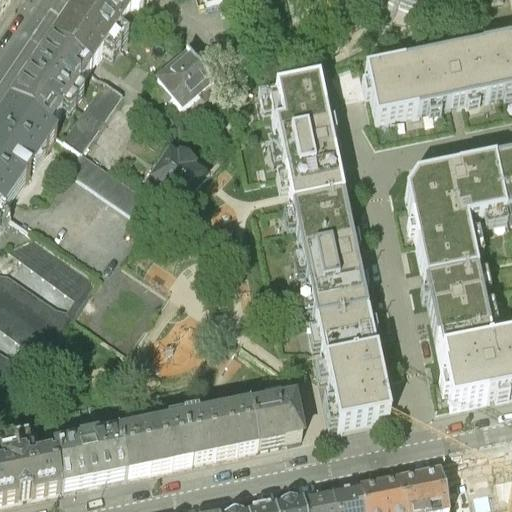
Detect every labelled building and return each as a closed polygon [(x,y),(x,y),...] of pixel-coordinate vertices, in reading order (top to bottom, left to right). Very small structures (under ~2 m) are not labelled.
[(0,0),(0,23),(16,0),(0,0)] [(129,18),(101,0),(86,0),(73,20),(50,52),(88,78),(129,18)] [(140,0),(101,0),(129,18),(137,24),(147,9),(138,4),(140,0)] [(203,0),(206,10),(221,6),(222,9),(237,5),(236,0),(203,0)] [(379,0),(385,5),(398,12),(415,18),(435,21),(453,19),(455,21),(457,20),(443,0),(379,0)] [(511,49),(363,81),(374,132),(453,115),(511,102),(511,49)] [(88,78),(50,52),(33,78),(10,112),(48,138),(88,78)] [(180,117),(211,92),(186,63),(168,78),(166,75),(157,83),(159,85),(156,88),(180,117)] [(329,151),(317,90),(265,101),(286,201),(336,441),(388,431),(381,400),(371,351),(353,266),(337,190),(329,151)] [(48,138),(10,112),(0,126),(0,210),(17,186),(23,189),(28,182),(22,178),(38,156),(43,160),(55,143),(48,138)] [(207,181),(168,155),(147,187),(180,210),(207,181)] [(511,218),(511,163),(490,168),(501,220),(511,218)] [(501,220),(490,168),(414,183),(405,199),(423,288),(474,278),(464,227),(501,220)] [(65,282),(63,288),(86,296),(93,277),(51,262),(46,276),(65,282)] [(474,278),(423,288),(437,358),(488,348),(474,278)] [(0,377),(12,386),(35,354),(0,328),(0,377)] [(511,342),(488,348),(437,358),(448,416),(511,402),(511,342)] [(248,416),(257,457),(292,450),(300,448),(292,409),(275,413),(274,411),(248,416)] [(183,430),(191,471),(226,464),(257,457),(248,416),(183,430)] [(118,443),(126,484),(161,477),(191,471),(183,430),(118,443)] [(0,510),(25,505),(60,498),(52,461),(33,465),(33,467),(32,468),(26,443),(0,448),(0,463),(2,474),(0,474),(0,472),(0,510)] [(52,461),(60,498),(94,491),(126,484),(118,443),(51,457),(52,461)] [(444,511),(440,483),(420,486),(400,490),(404,511),(444,511)] [(404,511),(400,490),(378,495),(358,499),(361,511),(404,511)] [(361,511),(358,499),(335,504),(329,505),(331,511),(361,511)]
